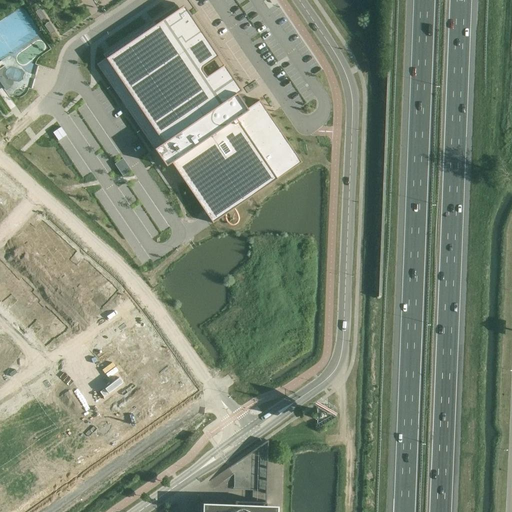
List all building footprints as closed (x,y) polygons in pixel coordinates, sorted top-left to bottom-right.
[(105,58),(96,64),(154,149),(165,166),(171,162),(212,223),(269,184),(301,162),(259,100),(246,109),(243,104),(244,103),(244,102),(244,101),(244,100),(244,99),(243,99),(243,98),(242,98),(241,98),(240,98),(239,98),(236,94),(241,91),(183,5),(178,9),(176,5),(103,55),(105,58)] [(317,135),(304,135),(303,152),(316,153),(317,135)] [(136,167),(126,154),(120,159),(129,172),(136,167)] [(0,194),(0,211),(8,203),(11,207),(16,202),(6,193),(3,197),(0,194)] [(31,229),(22,238),(27,243),(31,240),(38,246),(51,232),(44,225),(36,233),(31,229)] [(51,232),(38,246),(45,254),(59,239),(51,232)] [(59,239),(45,254),(53,261),(66,246),(59,239)] [(66,246),(53,261),(61,268),(57,271),(62,276),(71,266),(67,263),(75,254),(66,246)] [(32,259),(28,262),(33,267),(37,263),(32,259)] [(0,288),(10,279),(2,271),(5,268),(0,263),(0,288)] [(37,263),(33,267),(38,271),(41,267),(37,263)] [(71,266),(62,276),(67,281),(71,278),(78,284),(91,270),(84,263),(76,271),(71,266)] [(91,270),(78,284),(85,291),(99,277),(91,270)] [(99,277),(85,291),(93,299),(107,284),(99,277)] [(10,279),(0,288),(0,300),(0,301),(1,300),(3,302),(12,293),(16,297),(25,288),(21,284),(18,287),(10,279)] [(107,284),(93,299),(101,306),(115,292),(107,284)] [(21,302),(12,311),(20,319),(34,305),(27,297),(30,293),(25,288),(16,297),(21,302)] [(69,294),(66,297),(71,302),(74,298),(69,294)] [(80,303),(77,307),(82,311),(85,308),(80,303)] [(34,305),(20,319),(27,326),(36,318),(41,323),(50,314),(45,309),(42,312),(34,305)] [(45,327),(37,335),(46,345),(54,337),(55,338),(60,333),(59,331),(60,330),(52,321),(55,318),(51,313),(50,314),(41,323),(45,327)] [(136,321),(121,332),(127,341),(142,330),(136,321)] [(142,330),(127,341),(133,350),(148,339),(142,330)] [(148,339),(133,350),(139,359),(154,348),(148,339)] [(154,348),(139,359),(145,367),(160,357),(154,348)] [(161,361),(156,364),(158,367),(160,369),(164,365),(161,361)] [(127,367),(123,370),(127,375),(131,372),(127,367)] [(182,379),(171,386),(182,400),(183,400),(183,401),(193,394),(182,379)] [(171,386),(163,392),(173,406),(182,400),(171,386)] [(163,392),(155,397),(165,412),(173,406),(163,392)] [(155,397),(147,403),(157,417),(165,412),(155,397)] [(147,403),(139,409),(149,423),(157,417),(147,403)] [(139,409),(130,414),(141,429),(149,423),(139,409)] [(130,414),(122,420),(132,435),(141,429),(130,414)] [(122,420),(114,426),(124,440),(132,435),(122,420)] [(114,426),(107,431),(108,432),(117,445),(124,440),(114,426)] [(108,432),(99,439),(109,454),(118,447),(117,445),(108,432)] [(99,439),(91,444),(101,459),(109,454),(99,439)] [(233,489),(266,490),(267,440),(207,483),(212,490),(234,474),(233,489)] [(91,444),(83,450),(93,465),(101,459),(91,444)] [(83,450),(74,456),(85,471),(93,465),(83,450)] [(74,456),(66,461),(77,476),(85,471),(74,456)] [(66,461),(58,467),(69,482),(77,476),(66,461)] [(58,467),(50,473),(60,488),(69,482),(58,467)] [(50,473),(42,479),(52,493),(60,488),(50,473)] [(42,479),(33,484),(43,497),(44,499),(52,493),(42,479)] [(32,483),(24,488),(34,503),(43,497),(33,484),(33,485),(32,483)] [(24,488),(16,494),(26,509),(34,503),(24,488)] [(16,494),(8,500),(16,511),(21,511),(26,509),(16,494)] [(16,511),(8,500),(0,505),(0,506),(4,511),(16,511)] [(275,511),(275,505),(265,505),(265,502),(235,501),(235,506),(233,506),(233,505),(209,504),(203,504),(202,511),(275,511)]
